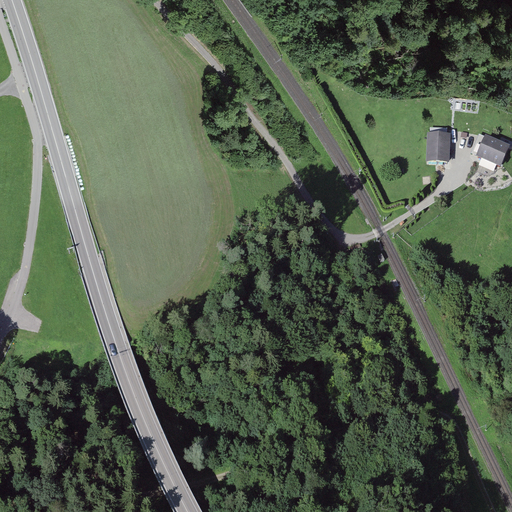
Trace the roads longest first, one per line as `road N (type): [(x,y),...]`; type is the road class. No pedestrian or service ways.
road 1 (track): [(153,0),(224,77),(343,238),(380,232),(449,187),(463,164),(463,135)]
road 2 (trunk): [(11,0),(119,353)]
road 3 (trunk): [(119,353),(188,511)]
